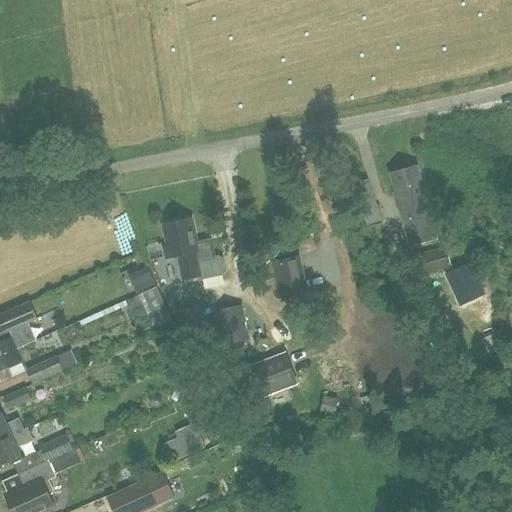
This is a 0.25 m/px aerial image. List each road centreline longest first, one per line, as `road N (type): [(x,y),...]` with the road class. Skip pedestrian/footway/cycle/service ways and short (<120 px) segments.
road 1 (residential): [(0,191),(511,91)]
road 2 (track): [(283,137),(317,187),(349,295),(344,324),(320,349)]
